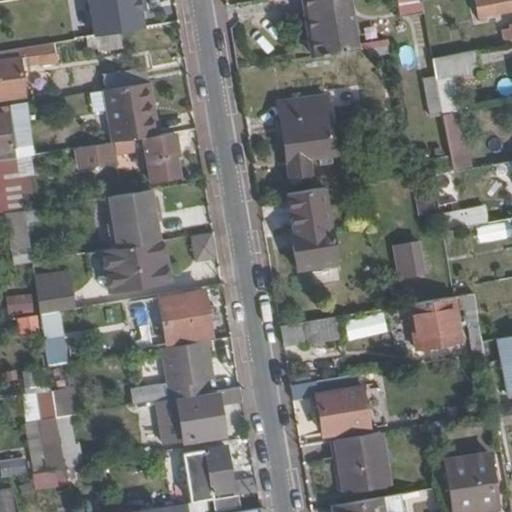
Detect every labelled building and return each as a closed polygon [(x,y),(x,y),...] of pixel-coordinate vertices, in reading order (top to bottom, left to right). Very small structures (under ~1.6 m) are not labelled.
[(109,0),(41,0),(36,1),(39,18),(110,6),(109,0)] [(62,28),(65,41),(84,38),(119,32),(156,26),(150,0),(116,0),(120,16),(96,20),(96,22),(62,28)] [(301,0),(311,57),(359,48),(350,0),(301,0)] [(421,0),(397,0),(401,16),(424,13),(422,2),(421,0)] [(432,0),(422,2),(424,13),(439,11),(436,0),(432,0)] [(511,10),(511,0),(474,0),(478,17),(511,10)] [(395,26),(376,30),(378,40),(398,37),(395,26)] [(119,32),(84,38),(86,48),(99,45),(100,51),(122,47),(119,32)] [(55,43),(0,52),(0,99),(26,95),(21,68),(58,62),(55,43)] [(368,57),(390,54),(388,43),(366,47),(368,57)] [(442,115),(460,112),(454,77),(468,74),(463,51),(432,57),(436,77),(442,115)] [(101,75),(103,89),(148,81),(146,68),(101,75)] [(431,117),(442,115),(436,77),(423,80),(431,117)] [(103,89),(112,142),(145,137),(152,136),(149,122),(157,120),(151,81),(148,81),(103,89)] [(278,102),(289,179),(313,175),(310,158),(335,155),(326,95),(278,102)] [(460,112),(442,115),(449,152),(467,149),(460,112)] [(0,114),(0,150),(11,149),(5,114),(0,114)] [(149,122),(152,136),(160,134),(157,120),(149,122)] [(17,148),(18,158),(36,155),(31,123),(14,126),(17,148)] [(152,136),(145,137),(152,180),(181,175),(178,156),(181,155),(176,131),(160,134),(152,136)] [(109,143),(78,148),(81,167),(112,162),(109,143)] [(0,160),(3,160),(18,158),(17,148),(11,149),(0,150),(0,160)] [(467,149),(449,152),(452,171),(470,168),(467,149)] [(0,214),(9,213),(26,210),(18,158),(3,160),(8,193),(0,194),(0,214)] [(0,194),(8,193),(3,160),(0,160),(0,194)] [(108,197),(116,248),(162,241),(153,189),(108,197)] [(444,214),(447,231),(489,223),(486,207),(444,214)] [(41,208),(26,210),(28,224),(43,221),(41,208)] [(12,233),(29,230),(28,224),(26,210),(9,213),(12,233)] [(499,222),(474,228),(477,242),(502,236),(499,222)] [(291,232),(297,269),(336,263),(329,225),(291,232)] [(214,232),(190,233),(191,260),(215,259),(214,232)] [(116,248),(103,250),(110,291),(172,282),(165,240),(162,241),(116,248)] [(400,277),(423,273),(418,242),(403,245),(406,261),(398,263),(400,277)] [(38,292),(41,315),(55,312),(75,309),(71,282),(37,287),(38,292)] [(416,296),(432,293),(430,283),(414,286),(416,296)] [(159,295),(162,310),(168,347),(209,340),(214,339),(205,288),(185,291),(159,295)] [(5,297),(9,319),(41,315),(38,292),(5,297)] [(464,356),(484,353),(482,341),(474,293),(454,296),(461,340),(446,343),(449,358),(464,356)] [(415,348),(446,343),(461,340),(454,296),(407,304),(415,348)] [(55,312),(41,315),(44,334),(58,332),(55,312)] [(336,316),(299,323),(303,345),(340,338),(336,316)] [(511,335),(498,338),(508,394),(511,393),(511,335)] [(209,340),(168,347),(160,348),(168,400),(210,392),(208,380),(215,379),(209,340)] [(29,404),(51,401),(47,370),(25,373),(29,404)] [(290,385),(292,401),(318,396),(318,394),(316,381),(290,385)] [(318,394),(318,396),(325,437),(369,429),(362,386),(318,394)] [(240,387),(221,391),(223,405),(243,401),(240,387)] [(168,400),(159,401),(161,410),(178,407),(185,444),(225,438),(217,391),(210,392),(168,400)] [(56,418),(74,415),(72,398),(53,401),(56,418)] [(59,442),(63,470),(86,466),(81,437),(77,437),(74,415),(56,418),(59,442)] [(43,445),(59,442),(56,418),(40,420),(43,445)] [(381,432),(334,440),(341,491),(389,484),(381,432)] [(233,489),(232,482),(226,447),(203,451),(210,493),(231,490),(233,489)] [(444,461),(451,511),(493,511),(497,511),(489,454),(444,461)] [(257,493),(255,478),(232,482),(233,489),(231,490),(232,497),(257,493)] [(0,511),(14,511),(9,486),(0,487),(0,511)] [(382,511),(380,499),(329,506),(329,511),(382,511)] [(187,504),(188,511),(206,511),(204,501),(187,504)]
